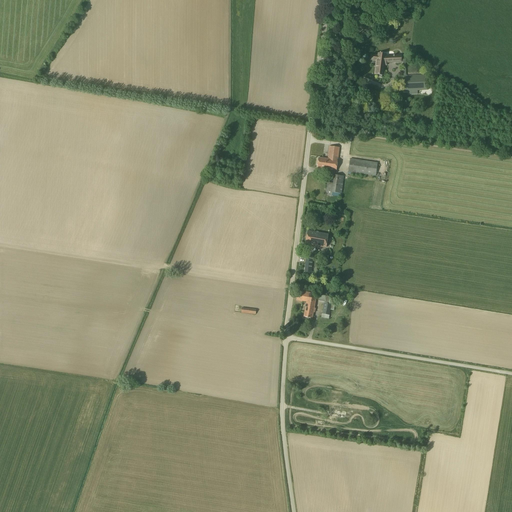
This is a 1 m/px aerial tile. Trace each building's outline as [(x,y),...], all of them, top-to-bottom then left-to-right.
[(401,63),(401,62),(401,59),(401,55),(386,55),(386,54),(378,52),(377,55),(371,54),(370,61),(378,62),(377,68),(376,68),(375,74),(379,75),(379,77),(382,77),(382,75),(384,66),(387,66),(387,63),(401,63)] [(427,81),(427,75),(403,76),(404,91),(428,90),(427,84),(427,81)] [(329,146),(327,159),(318,158),(317,168),(336,170),(338,160),(339,147),(329,146)] [(350,158),(348,172),(376,176),(378,163),(350,158)] [(339,197),(339,194),(341,194),(344,176),(334,175),(333,183),(327,182),(325,192),(325,195),(339,197)] [(328,234),(307,231),(305,244),(326,247),(328,234)] [(316,299),(312,298),(313,293),(298,290),(296,301),(302,302),(306,302),(304,317),(312,318),(313,312),(314,313),(315,308),(314,308),(316,299)] [(335,305),(331,304),(333,297),(320,295),(318,301),(324,302),(324,303),(322,314),(329,316),(330,310),(334,311),(335,305)] [(353,409),(354,404),(347,403),(342,403),(335,401),(334,401),(332,407),(332,412),(335,413),(343,412),(344,407),(350,408),(353,409)]
